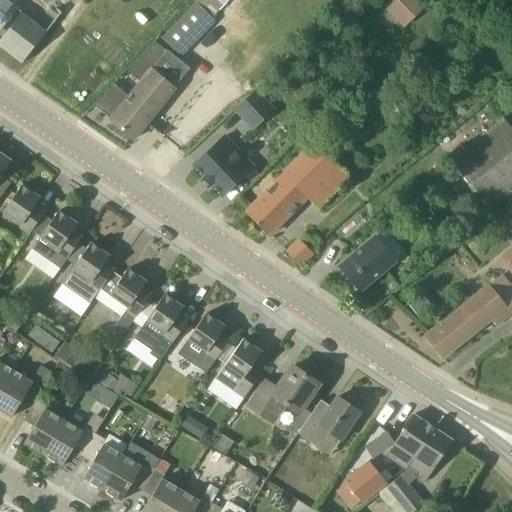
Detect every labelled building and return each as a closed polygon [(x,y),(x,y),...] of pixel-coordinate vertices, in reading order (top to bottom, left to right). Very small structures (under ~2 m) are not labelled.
[(0,0),(0,46),(22,63),(70,0),(8,0),(8,1),(7,0),(0,0)] [(198,0),(196,3),(210,17),(212,19),(230,0),(198,0)] [(396,0),(386,10),(404,29),(427,7),(419,0),(396,0)] [(196,3),(162,39),(177,53),(210,17),(196,3)] [(133,139),(146,124),(190,69),(167,51),(110,121),(133,139)] [(253,130),(274,111),(255,91),(234,110),(253,130)] [(269,235),(306,198),(318,210),(349,178),(342,171),(359,154),(346,142),(361,128),(348,116),(317,146),(314,143),(246,212),(269,235)] [(511,129),(502,118),(449,163),(490,212),(511,193),(511,129)] [(231,156),(237,151),(224,137),(193,166),(204,177),(202,179),(210,187),(212,185),(222,197),(247,173),(231,156)] [(0,175),(10,161),(0,153),(0,175)] [(33,208),(40,198),(21,185),(3,212),(22,225),(19,229),(28,236),(31,232),(43,215),(33,208)] [(503,220),(511,213),(511,212),(506,206),(497,213),(503,220)] [(58,211),(51,221),(40,238),(31,250),(50,263),(57,255),(66,261),(80,241),(70,234),(77,224),(58,211)] [(40,238),(51,221),(43,215),(31,232),(40,238)] [(359,291),(396,261),(375,237),(339,267),(359,291)] [(300,267),(313,254),(298,239),(286,252),(300,267)] [(93,298),(112,273),(102,266),(109,256),(91,243),(71,271),(62,284),(89,304),(93,298)] [(511,250),(503,258),(511,269),(511,250)] [(132,322),(149,299),(139,292),(146,282),(127,269),(120,279),(103,304),(122,318),(118,323),(127,330),(132,322)] [(112,273),(93,298),(103,304),(120,279),(112,273)] [(511,289),(501,276),(425,336),(443,358),(492,319),(497,326),(511,313),(511,289)] [(160,361),(186,324),(176,317),(183,308),(164,295),(157,305),(141,328),(134,339),(136,340),(152,352),(150,354),(160,361)] [(141,328),(157,305),(149,299),(132,322),(141,328)] [(2,324),(15,333),(25,319),(19,313),(11,311),(4,316),(2,324)] [(209,368),(227,343),(217,337),(224,327),(206,314),(188,340),(205,352),(199,361),(209,368)] [(59,342),(49,335),(42,345),(52,353),(59,342)] [(243,400),(248,392),(260,375),(250,369),(261,352),(243,339),(215,378),(234,391),(233,393),(243,400)] [(81,354),(68,345),(67,344),(57,357),(72,367),(81,354)] [(88,378),(91,379),(102,362),(85,351),(73,368),(88,378)] [(0,393),(13,371),(4,365),(0,363),(0,393)] [(303,407),(318,384),(292,366),(275,390),(264,383),(248,408),(274,426),(291,402),(302,409),(303,407)] [(40,382),(47,370),(41,367),(34,379),(40,382)] [(46,385),(53,373),(47,370),(40,382),(46,385)] [(32,382),(23,377),(13,371),(0,393),(0,410),(12,417),(32,382)] [(118,396),(121,391),(113,385),(117,380),(106,373),(98,384),(105,388),(118,396)] [(119,377),(117,380),(113,385),(121,391),(131,398),(139,387),(121,374),(119,377)] [(118,396),(105,388),(98,401),(110,408),(118,396)] [(320,400),(297,434),(323,451),(333,436),(340,441),(359,413),(337,397),(330,407),(320,400)] [(43,455),(64,420),(45,409),(47,405),(37,398),(24,421),(34,427),(24,443),(43,455)] [(298,429),(310,412),(303,407),(302,409),(291,424),(298,429)] [(382,453),(405,470),(434,428),(414,415),(395,444),(387,433),(365,447),(372,459),(382,453)] [(148,416),(141,428),(150,433),(157,420),(148,416)] [(190,432),(196,421),(188,416),(181,426),(190,432)] [(82,455),(96,432),(86,426),(83,431),(64,420),(43,455),(62,466),(72,450),(82,455)] [(425,481),(452,440),(434,428),(405,470),(407,471),(379,494),(389,507),(390,506),(394,511),(413,511),(423,504),(408,486),(415,477),(424,483),(425,481)] [(102,490),(121,456),(104,444),(107,440),(96,432),(82,455),(92,462),(83,478),(102,490)] [(230,440),(221,434),(213,447),(226,454),(232,445),(234,442),(230,440)] [(162,477),(169,465),(171,467),(184,445),(175,440),(163,462),(161,460),(156,468),(154,467),(141,490),(151,496),(141,511),(167,511),(182,489),(162,477)] [(141,490),(154,467),(144,461),(139,466),(121,456),(102,490),(121,501),(131,484),(141,490)] [(343,480),(363,504),(387,484),(367,460),(343,480)] [(243,481),(254,488),(260,478),(249,471),(243,481)] [(206,511),(212,503),(202,497),(200,500),(182,489),(167,511),(206,511)] [(246,511),(228,501),(223,510),(212,503),(206,511),(246,511)]
